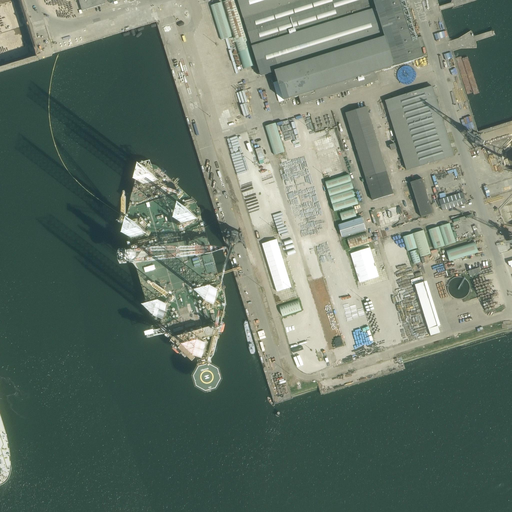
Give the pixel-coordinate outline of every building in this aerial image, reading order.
[(105,4),(103,0),(78,0),(82,11),(105,4)] [(235,0),(231,0),(223,3),(243,70),(255,66),(235,0)] [(406,0),(237,0),(261,77),(270,74),(279,102),(299,96),(301,105),(378,81),(376,73),(424,58),(406,0)] [(222,3),(211,6),(221,41),(232,37),(222,3)] [(228,75),(211,80),(218,110),(236,105),(228,75)] [(454,156),(433,86),(385,101),(407,171),(454,156)] [(372,200),(394,194),(367,106),(345,113),(372,200)] [(276,124),(266,127),(275,156),(285,153),(276,124)] [(332,136),(314,141),(317,153),(336,147),(332,136)] [(332,167),(322,170),(324,175),(340,171),(339,165),(332,167)] [(349,174),(325,182),(335,212),(359,205),(349,174)] [(410,182),(421,217),(433,213),(422,179),(410,182)] [(463,193),(439,200),(442,211),(467,204),(463,193)] [(405,219),(400,205),(376,212),(381,226),(405,219)] [(342,222),(357,217),(354,210),(340,214),(342,222)] [(356,220),(339,225),(342,237),(366,230),(362,217),(356,218),(356,220)] [(449,224),(439,227),(445,247),(456,243),(449,224)] [(439,227),(429,230),(435,250),(445,247),(439,227)] [(479,236),(476,227),(470,228),(473,237),(479,236)] [(424,230),(413,233),(420,258),(431,254),(424,230)] [(366,233),(347,238),(350,249),(370,243),(366,233)] [(412,235),(403,238),(407,252),(417,249),(412,235)] [(475,243),(447,251),(450,261),(478,253),(475,243)] [(417,250),(410,252),(414,265),(420,263),(417,250)] [(480,268),(468,272),(470,277),(481,274),(480,268)] [(418,284),(431,325),(439,322),(426,282),(418,284)] [(454,300),(471,295),(468,287),(454,291),(454,293),(452,294),(454,300)] [(298,300),(279,306),(282,317),(302,311),(298,300)]
